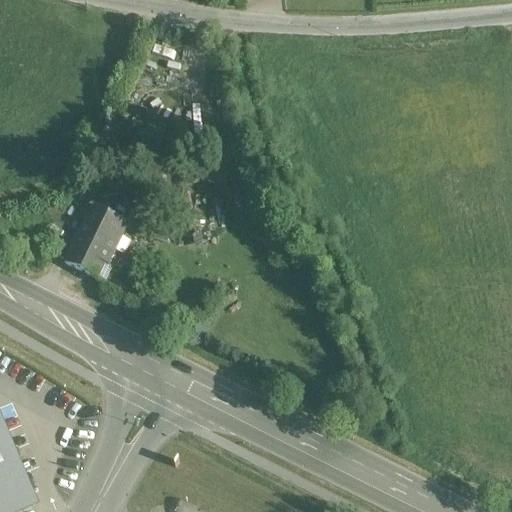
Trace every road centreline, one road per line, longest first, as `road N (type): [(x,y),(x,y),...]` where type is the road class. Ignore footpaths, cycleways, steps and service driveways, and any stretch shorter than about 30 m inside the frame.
road 1 (unclassified): [(511,12),(290,26),(119,0)]
road 2 (primary): [(168,371),(454,511)]
road 3 (primary): [(0,286),(168,371)]
road 4 (unclassified): [(168,371),(94,511)]
